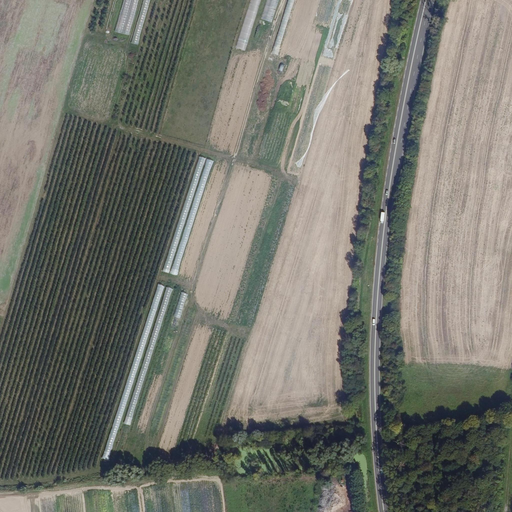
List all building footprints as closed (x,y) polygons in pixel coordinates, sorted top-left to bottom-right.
[(130,35),(138,0),(123,0),(116,32),(130,35)] [(138,45),(148,0),(142,0),(132,43),(138,45)] [(260,0),(249,0),(236,45),(245,48),(260,0)] [(280,0),(267,0),(262,19),(273,22),(280,0)] [(153,323),(163,285),(157,284),(147,322),(153,323)] [(166,286),(156,321),(162,323),(172,288),(166,286)] [(181,291),(170,328),(176,330),(187,292),(181,291)] [(109,460),(120,417),(114,416),(104,459),(109,460)]
